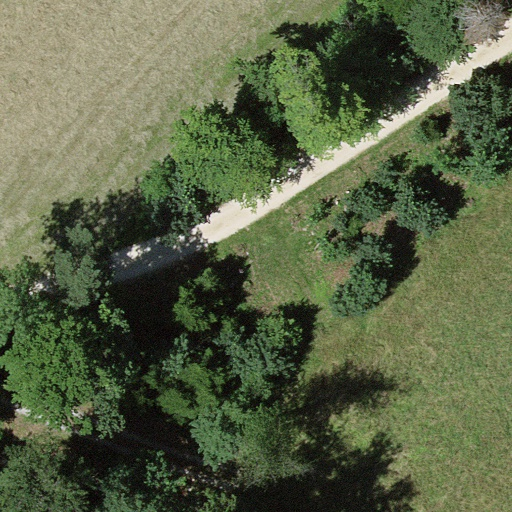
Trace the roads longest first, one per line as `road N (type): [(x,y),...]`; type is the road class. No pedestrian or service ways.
road 1 (track): [(0,316),(178,270),(511,43)]
road 2 (track): [(281,463),(237,477),(0,401)]
